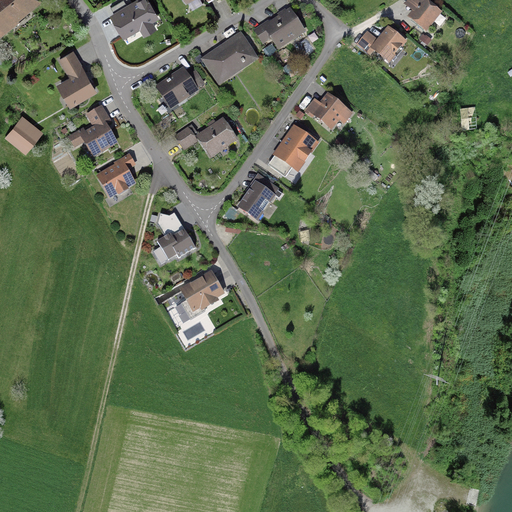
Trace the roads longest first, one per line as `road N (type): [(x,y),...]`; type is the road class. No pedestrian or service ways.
road 1 (residential): [(198,216),(237,276),(297,405),(369,511)]
road 2 (track): [(161,160),(88,466)]
road 3 (residential): [(305,0),(326,18),(326,50),(228,191),(198,216)]
road 4 (residential): [(113,81),(267,0)]
road 5 (residential): [(113,81),(198,216)]
